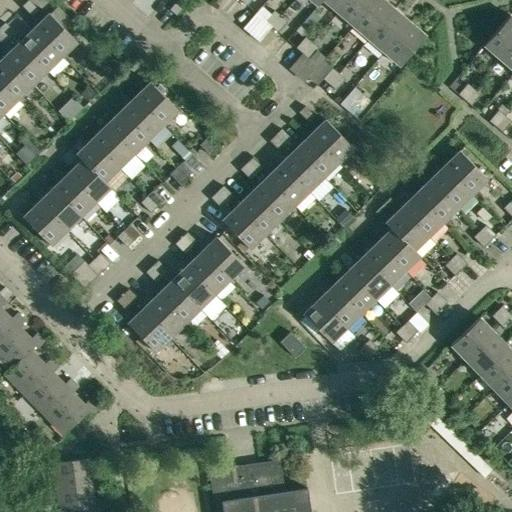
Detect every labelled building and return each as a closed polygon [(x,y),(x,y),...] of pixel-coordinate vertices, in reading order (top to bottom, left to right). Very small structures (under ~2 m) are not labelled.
[(28,0),(22,6),(32,16),(38,10),(28,0)] [(177,0),(170,9),(176,15),(185,4),(180,0),(177,0)] [(323,0),(338,13),(348,0),(321,0),(317,6),(322,0),(323,0)] [(375,0),(348,0),(338,13),(353,26),(375,0)] [(395,9),(383,0),(375,0),(353,26),(369,39),(395,9)] [(410,23),(395,9),(369,39),(385,53),(410,23)] [(265,21),(271,27),(281,16),(274,11),(265,21)] [(35,27),(62,56),(77,42),(49,13),(35,27)] [(484,45),(499,58),(511,43),(511,17),(510,15),(484,45)] [(287,22),(281,16),(271,27),(278,32),(287,22)] [(5,22),(0,27),(0,28),(9,38),(15,32),(5,22)] [(426,36),(410,23),(385,53),(400,66),(426,36)] [(62,56),(35,27),(20,42),(48,70),(62,56)] [(0,40),(3,44),(9,38),(0,28),(0,40)] [(296,48),(302,53),(312,43),(305,37),(296,48)] [(48,70),(20,42),(5,56),(33,84),(48,70)] [(318,48),(312,43),(302,53),(309,59),(318,48)] [(511,43),(499,58),(511,69),(511,43)] [(33,84),(5,56),(0,61),(0,79),(18,99),(33,84)] [(323,79),(329,84),(338,74),(332,69),(323,79)] [(345,79),(338,74),(329,84),(336,90),(345,79)] [(0,108),(4,113),(18,99),(0,79),(0,108)] [(135,96),(163,124),(178,110),(150,82),(135,96)] [(468,84),(459,94),(465,100),(474,89),(468,84)] [(474,89),(465,100),(471,105),(480,95),(474,89)] [(120,111),(148,139),(163,124),(135,96),(120,111)] [(361,112),(370,101),(364,96),(355,106),(361,112)] [(305,106),(298,112),(308,122),(315,116),(305,106)] [(106,125),(134,153),(148,139),(120,111),(106,125)] [(499,111),(490,121),(496,127),(505,116),(499,111)] [(511,121),(505,116),(496,127),(502,132),(511,121)] [(353,148),(325,120),(311,134),(338,162),(353,148)] [(106,125),(91,139),(119,168),(134,153),(106,125)] [(281,129),(275,135),(285,145),(291,139),(281,129)] [(311,134),(296,149),(324,177),(338,162),(311,134)] [(279,151),(285,145),(275,135),(269,141),(279,151)] [(104,182),(119,168),(91,139),(77,153),(104,182)] [(206,139),(200,145),(209,155),(214,150),(216,149),(206,139)] [(281,163),(309,191),(324,177),(296,149),(281,163)] [(460,151),(445,165),(473,193),(488,179),(460,151)] [(81,160),(67,174),(95,202),(110,187),(104,182),(77,153),(75,154),(81,160)] [(252,158),(246,163),(256,174),(262,168),(252,158)] [(182,162),(176,168),(186,178),(192,172),(182,162)] [(250,180),(256,174),(246,163),(240,169),(250,180)] [(281,163),(266,177),(294,206),(309,191),(281,163)] [(458,208),(473,193),(445,165),(431,179),(458,208)] [(186,178),(176,168),(170,174),(180,184),(186,178)] [(80,216),(95,202),(67,174),(53,189),(80,216)] [(251,192),(279,220),(294,206),(266,177),(251,192)] [(431,179),(416,194),(443,222),(458,208),(431,179)] [(217,192),(227,202),(233,196),(223,186),(217,192)] [(53,189),(38,203),(65,231),(80,216),(53,189)] [(153,191),(147,197),(156,207),(162,201),(153,191)] [(221,208),(227,202),(217,192),(211,198),(221,208)] [(279,220),(251,192),(237,206),(264,235),(279,220)] [(416,194),(401,208),(429,237),(443,222),(416,194)] [(156,207),(147,197),(141,203),(150,212),(156,207)] [(65,231),(38,203),(23,218),(51,246),(65,231)] [(264,235),(237,206),(222,221),(250,249),(264,235)] [(414,251),(429,237),(401,208),(386,223),(419,257),(420,256),(414,251)] [(391,229),(377,243),(405,271),(419,257),(386,223),(385,224),(391,229)] [(123,231),(132,241),(138,235),(129,225),(123,231)] [(486,225),(480,231),(490,241),(496,236),(486,225)] [(127,247),(132,241),(123,231),(117,237),(127,247)] [(484,247),(490,241),(480,231),(474,237),(484,247)] [(187,233),(181,239),(191,249),(197,243),(187,233)] [(217,238),(202,252),(229,281),(244,266),(217,238)] [(185,255),(191,249),(181,239),(175,244),(185,255)] [(390,285),(405,271),(377,243),(363,257),(390,285)] [(215,295),(229,281),(202,252),(187,267),(215,295)] [(100,254),(93,260),(103,270),(109,264),(100,254)] [(457,254),(451,260),(460,270),(467,264),(457,254)] [(363,257),(348,272),(375,300),(390,285),(363,257)] [(103,270),(93,260),(87,265),(97,275),(103,270)] [(454,276),(460,270),(451,260),(445,266),(454,276)] [(158,261),(152,267),(161,277),(167,271),(158,261)] [(161,277),(152,267),(146,273),(155,283),(161,277)] [(187,267),(172,281),(200,309),(215,295),(187,267)] [(360,314),(375,300),(348,272),(333,286),(360,314)] [(185,324),(200,309),(172,281),(157,295),(185,324)] [(360,314),(333,286),(318,300),(346,329),(360,314)] [(122,296),(132,306),(138,300),(128,290),(122,296)] [(431,299),(441,308),(447,303),(437,293),(431,299)] [(185,324),(157,295),(142,310),(170,338),(185,324)] [(263,313),(273,304),(264,295),(255,304),(263,313)] [(126,311),(132,306),(122,296),(116,301),(126,311)] [(441,308),(431,299),(425,304),(435,314),(441,308)] [(346,329),(318,300),(304,315),(331,343),(346,329)] [(0,307),(0,345),(20,327),(25,322),(17,313),(12,319),(0,307)] [(493,316),(498,322),(508,313),(503,307),(493,316)] [(170,338),(142,310),(127,324),(155,353),(170,338)] [(511,316),(508,313),(498,322),(504,328),(511,320),(511,316)] [(451,345),(465,360),(494,332),(480,318),(451,345)] [(408,321),(402,327),(412,337),(418,331),(408,321)] [(31,339),(20,327),(0,345),(0,359),(10,370),(4,375),(5,376),(31,350),(35,346),(38,349),(45,342),(37,333),(31,339)] [(406,343),(412,337),(402,327),(396,333),(406,343)] [(306,348),(302,344),(290,332),(280,343),(295,359),(306,348)] [(508,347),(494,332),(465,360),(480,375),(508,347)] [(369,340),(363,346),(373,356),(379,350),(369,340)] [(367,362),(373,356),(363,346),(357,352),(367,362)] [(511,350),(508,347),(480,375),(494,389),(511,372),(511,350)] [(27,399),(53,373),(59,367),(51,359),(45,365),(31,350),(5,376),(27,399)] [(511,400),(511,372),(494,389),(508,404),(511,400)] [(48,420),(73,393),(78,388),(70,379),(65,385),(53,373),(27,399),(48,420)] [(90,414),(97,407),(89,399),(84,404),(79,400),(73,393),(48,420),(64,436),(79,420),(88,412),(90,414)] [(471,465),(483,477),(492,469),(479,457),(471,465)] [(88,458),(79,460),(52,464),(57,496),(92,491),(100,490),(99,479),(91,479),(88,458)] [(279,460),(232,467),(209,470),(215,511),(310,511),(307,489),(284,492),(279,460)] [(58,511),(103,511),(103,506),(95,507),(92,491),(57,496),(58,511)]
